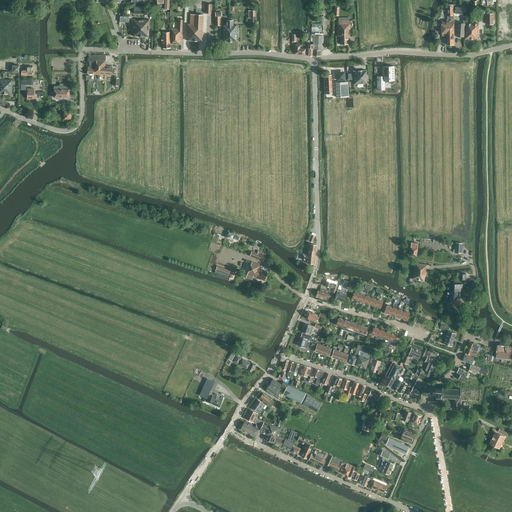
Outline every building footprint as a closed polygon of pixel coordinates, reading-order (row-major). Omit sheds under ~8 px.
[(169,9),(169,0),(157,0),(157,3),(165,3),(165,9),(169,9)] [(330,2),(323,16),(320,16),(320,25),(322,25),(330,2)] [(455,44),(454,24),(454,6),(448,6),(448,22),(442,22),(442,36),(447,36),(447,45),(455,44)] [(202,41),(203,14),(194,14),(193,24),(188,24),(187,40),(202,41)] [(149,35),(149,19),(144,19),(133,19),(133,35),(149,35)] [(182,45),(183,20),(179,19),(178,29),(172,29),(171,44),(182,45)] [(350,36),(350,20),(338,20),(339,36),(340,36),(340,44),(348,44),(348,36),(350,36)] [(478,39),(479,24),(467,23),(466,39),(478,39)] [(321,33),(322,25),(320,25),(318,25),(319,24),(313,24),(312,27),(312,35),(313,35),(319,35),(323,35),(323,33),(321,33)] [(171,48),(171,32),(162,32),(162,48),(171,48)] [(323,50),(323,36),(319,35),(313,35),(313,44),(308,44),(308,48),(308,56),(312,56),(312,55),(312,50),(312,49),(323,50)] [(105,66),(106,55),(95,55),(91,56),(90,57),(88,59),(88,61),(91,61),(96,61),(96,69),(96,74),(112,75),(112,67),(105,66)] [(95,69),(95,68),(94,68),(94,63),(90,63),(90,68),(88,68),(88,74),(96,74),(96,69),(95,69)] [(27,66),(27,69),(23,69),(23,74),(34,74),(34,69),(34,66),(27,66)] [(383,76),(377,76),(378,90),(379,90),(380,91),(380,90),(384,90),(384,81),(393,81),(393,66),(383,66),(383,76)] [(353,71),(354,84),(367,83),(366,70),(353,71)] [(346,71),(336,71),(336,81),(346,80),(346,71)] [(0,93),(11,94),(12,80),(0,79),(0,93)] [(348,97),(348,82),(336,83),(336,97),(348,97)] [(69,97),(69,90),(71,90),(71,89),(71,87),(68,87),(68,86),(65,86),(63,86),(63,84),(60,84),(60,86),(58,86),(55,86),(55,87),(54,87),(54,97),(69,97)] [(411,242),(409,255),(416,256),(418,244),(411,242)] [(263,261),(266,254),(258,251),(257,253),(252,251),(250,256),(263,261)] [(314,264),(315,255),(308,254),(307,263),(314,264)] [(268,273),(260,269),(261,265),(252,262),(248,273),(246,278),(252,280),(253,276),(265,281),(268,273)] [(424,281),(427,265),(415,263),(412,279),(424,281)] [(228,277),(230,271),(217,267),(215,273),(228,277)] [(331,297),(332,292),(335,292),(339,281),(338,280),(337,284),(327,281),(325,286),(333,289),(332,291),(326,290),(325,293),(318,291),(317,292),(316,294),(317,295),(316,296),(326,299),(327,296),(331,297)] [(344,302),(350,282),(344,280),(341,290),(338,289),(334,299),(344,302)] [(457,302),(458,288),(462,289),(462,284),(453,284),(453,291),(450,291),(449,302),(457,302)] [(363,302),(365,295),(359,293),(357,300),(363,302)] [(369,304),(371,297),(365,295),(363,302),(369,304)] [(374,306),(377,299),(371,297),(369,304),(374,306)] [(380,308),(383,301),(377,299),(374,306),(380,308)] [(390,314),(392,307),(387,305),(384,312),(390,314)] [(396,316),(398,309),(392,307),(390,314),(396,316)] [(402,318),(404,311),(398,309),(396,316),(402,318)] [(407,320),(410,313),(404,311),(402,318),(407,320)] [(316,318),(317,316),(317,315),(309,312),(308,315),(307,317),(308,317),(307,318),(310,319),(314,320),(315,321),(316,318)] [(342,327),(345,319),(339,317),(336,325),(342,327)] [(328,330),(331,320),(328,319),(325,329),(323,334),(325,335),(327,330),(328,330)] [(348,329),(350,321),(345,319),(342,327),(348,329)] [(352,333),(353,331),(356,323),(350,321),(348,329),(351,330),(350,332),(352,333)] [(359,333),(362,325),(356,323),(353,331),(359,333)] [(310,334),(313,326),(305,324),(302,332),(310,334)] [(365,335),(367,327),(362,325),(359,333),(365,335)] [(377,336),(379,329),(374,327),(371,334),(377,336)] [(383,338),(385,331),(379,329),(377,336),(383,338)] [(453,340),(456,333),(447,330),(447,331),(445,331),(444,334),(446,334),(445,337),(453,340)] [(388,340),(391,333),(385,331),(383,338),(385,339),(388,340)] [(306,348),(309,340),(306,339),(306,338),(310,339),(311,336),(302,333),(301,336),(300,337),(298,345),(306,348)] [(394,342),(397,335),(391,333),(388,340),(394,342)] [(451,346),(453,340),(445,337),(444,340),(440,339),(439,342),(451,346)] [(479,352),(482,345),(473,342),(473,344),(469,342),(467,348),(479,352)] [(393,350),(389,348),(390,346),(383,344),(382,349),(392,353),(393,350)] [(355,365),(358,355),(360,351),(361,346),(358,345),(357,349),(356,352),(355,356),(351,355),(349,363),(355,365)] [(419,358),(422,351),(411,347),(409,354),(413,355),(412,357),(418,359),(419,358)] [(477,357),(479,352),(467,348),(465,353),(477,357)] [(365,369),(369,358),(370,354),(360,351),(358,355),(355,365),(365,369)] [(432,369),(436,360),(429,357),(431,353),(425,351),(422,357),(426,359),(425,362),(428,363),(427,366),(432,369)] [(472,364),(474,358),(465,354),(462,360),(471,364),(472,364)] [(256,364),(251,362),(251,363),(237,355),(233,362),(247,369),(246,370),(248,371),(251,373),(256,364)] [(378,366),(380,361),(372,358),(370,363),(373,363),(370,370),(379,374),(382,368),(378,366)] [(285,371),(289,361),(284,359),(281,368),(284,369),(283,371),(282,371),(281,375),(280,374),(278,378),(283,379),(286,371),(285,371)] [(297,373),(300,364),(295,362),(290,375),(293,376),(294,372),(297,373)] [(399,372),(401,367),(394,363),(392,362),(384,377),(387,378),(383,384),(390,387),(394,380),(399,372)] [(488,370),(472,364),(471,364),(469,369),(486,376),(488,370)] [(308,375),(311,368),(303,365),(299,374),(305,376),(304,380),(307,380),(305,383),(309,385),(312,377),(308,375)] [(428,380),(432,369),(427,366),(424,372),(422,371),(417,369),(415,375),(418,376),(419,376),(428,380)] [(465,377),(468,372),(459,368),(456,372),(460,374),(458,379),(466,382),(468,378),(465,377)] [(321,385),(325,373),(316,369),(313,376),(318,378),(316,383),(316,384),(318,385),(318,384),(321,385)] [(327,385),(331,375),(326,372),(325,373),(321,385),(320,385),(322,386),(323,383),(327,385)] [(339,386),(342,379),(337,377),(333,387),(331,391),(336,393),(337,389),(336,389),(337,385),(339,386)] [(219,407),(223,399),(209,392),(214,382),(207,379),(199,395),(210,400),(209,402),(219,407)] [(281,385),(273,379),(269,384),(277,390),(281,385)] [(355,394),(357,389),(359,383),(354,382),(352,387),(348,385),(349,381),(344,379),(341,388),(347,390),(344,399),(348,400),(350,393),(355,394)] [(397,391),(402,381),(397,379),(392,388),(397,391)] [(424,390),(426,384),(417,380),(414,385),(424,390)] [(402,394),(407,384),(402,381),(397,391),(402,394)] [(361,397),(366,386),(360,384),(359,383),(357,389),(358,389),(357,393),(357,392),(356,395),(361,397)] [(277,390),(269,384),(265,390),(274,395),(277,390)] [(301,403),(306,394),(288,385),(283,394),(301,403)] [(420,397),(424,390),(414,385),(411,390),(409,389),(406,394),(409,395),(410,393),(420,397)] [(459,399),(460,389),(456,389),(456,388),(455,388),(455,389),(451,388),(447,388),(447,387),(446,387),(446,388),(442,388),(442,387),(442,389),(435,388),(434,395),(441,396),(441,398),(441,397),(445,397),(445,398),(446,398),(446,397),(450,398),(454,398),(454,399),(454,407),(458,408),(459,399)] [(377,401),(380,396),(371,391),(366,399),(375,404),(377,401)] [(275,402),(263,393),(259,398),(267,404),(269,401),(273,404),(275,402)] [(316,412),(321,403),(307,395),(302,404),(316,412)] [(260,413),(265,404),(258,399),(252,408),(260,413)] [(387,414),(393,401),(387,399),(383,408),(380,407),(382,404),(379,403),(375,411),(371,420),(375,421),(376,418),(383,421),(386,413),(387,414)] [(254,422),(256,418),(258,414),(251,410),(246,419),(254,422)] [(408,422),(411,413),(405,410),(403,415),(402,419),(401,420),(408,422)] [(402,419),(403,415),(399,414),(400,413),(394,411),(392,419),(397,421),(398,418),(402,419)] [(416,427),(421,416),(415,413),(414,416),(412,415),(411,419),(412,420),(410,425),(416,427)] [(276,432),(278,428),(274,427),(274,426),(256,418),(254,422),(256,424),(256,426),(255,427),(244,422),(241,429),(256,437),(258,431),(264,434),(265,433),(267,433),(264,439),(272,442),(277,433),(276,432)] [(279,427),(282,421),(276,419),(273,424),(279,427)] [(366,419),(363,427),(371,430),(374,422),(366,419)] [(412,438),(414,432),(404,428),(402,427),(401,430),(403,431),(402,434),(412,438)] [(293,431),(289,440),(294,442),(298,433),(293,431)] [(503,442),(505,437),(496,432),(491,443),(500,448),(502,443),(503,444),(504,442),(503,442)] [(410,443),(412,438),(402,434),(401,436),(399,435),(398,438),(400,439),(410,443)] [(281,446),(284,438),(276,435),(273,443),(281,446)] [(306,459),(313,445),(307,442),(308,440),(302,437),(300,443),(306,445),(301,456),(306,459)] [(408,447),(389,438),(386,444),(406,453),(408,447)] [(285,439),(281,447),(290,451),(293,443),(285,439)] [(298,454),(300,448),(293,445),(291,451),(298,454)] [(394,464),(387,461),(388,458),(388,459),(390,454),(382,450),(380,455),(383,456),(382,459),(383,460),(381,464),(384,465),(381,471),(389,475),(394,464)] [(325,459),(311,453),(309,459),(322,466),(325,459)] [(347,476),(352,465),(332,456),(328,466),(338,471),(340,472),(347,476)] [(372,472),(374,468),(366,465),(365,469),(363,468),(361,474),(363,475),(364,472),(367,474),(369,471),(372,472)] [(360,474),(354,471),(356,468),(352,466),(348,476),(352,478),(351,478),(357,480),(360,474)] [(366,476),(363,475),(361,480),(363,481),(362,484),(366,486),(370,478),(366,476)] [(387,491),(390,485),(373,478),(372,480),(374,480),(372,487),(383,492),(384,490),(387,491)]
